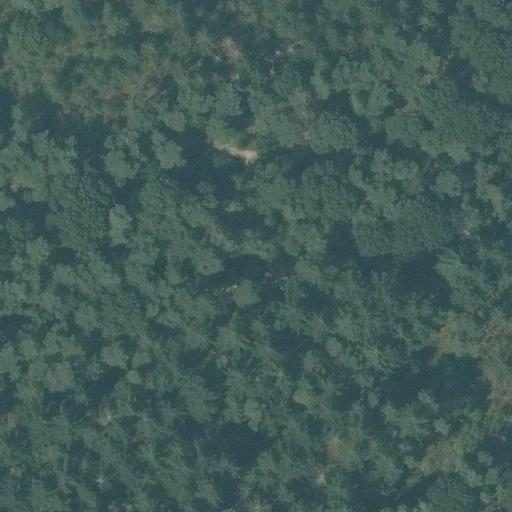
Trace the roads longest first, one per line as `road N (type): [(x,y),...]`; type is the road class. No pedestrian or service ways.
road 1 (track): [(488,96),(0,228)]
road 2 (track): [(511,168),(462,0)]
